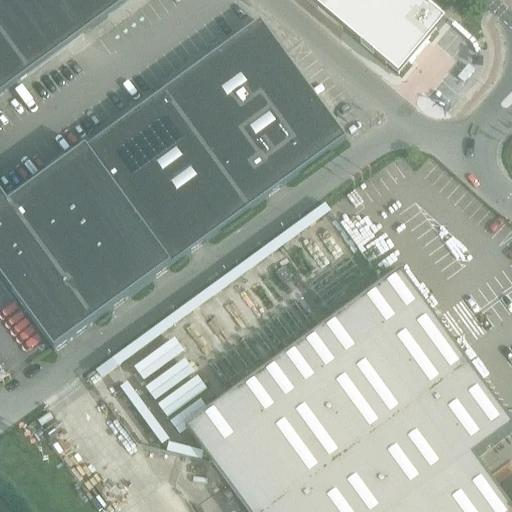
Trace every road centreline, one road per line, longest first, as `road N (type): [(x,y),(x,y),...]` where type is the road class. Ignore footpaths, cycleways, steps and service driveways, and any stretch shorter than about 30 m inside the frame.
road 1 (unclassified): [(0,415),(406,120)]
road 2 (unclassified): [(406,120),(270,0)]
